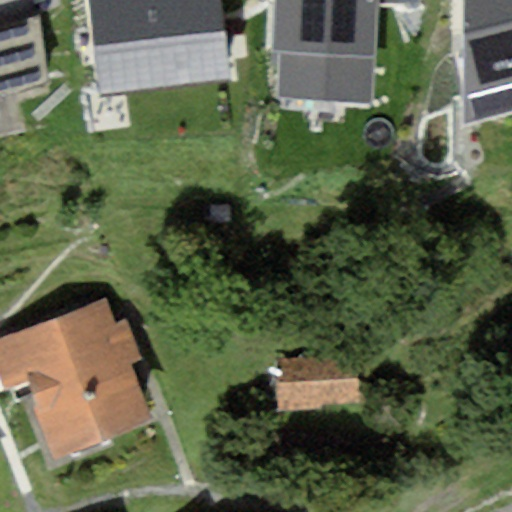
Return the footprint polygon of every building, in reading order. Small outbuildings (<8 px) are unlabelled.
[(219,0),(90,0),(100,93),(229,78),(219,0)] [(282,0),(280,95),(372,101),(376,0),(282,0)] [(511,0),(465,0),(463,125),(511,112),(511,0)] [(47,14),(0,20),(0,89),(56,82),(47,14)] [(153,425),(121,349),(125,347),(105,301),(0,346),(0,395),(2,400),(23,391),(54,466),(153,425)] [(357,361),(277,367),(280,408),(360,402),(357,361)]
